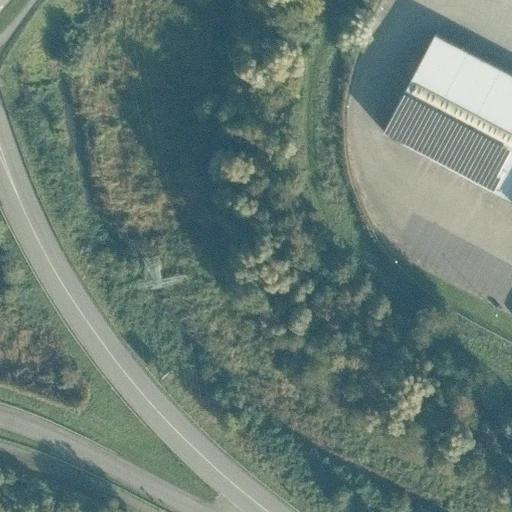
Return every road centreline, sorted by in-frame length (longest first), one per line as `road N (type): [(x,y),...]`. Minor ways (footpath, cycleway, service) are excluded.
road 1 (secondary): [(273,511),(192,444),(120,365),(72,296),(0,149)]
road 2 (secondary): [(0,417),(198,511)]
